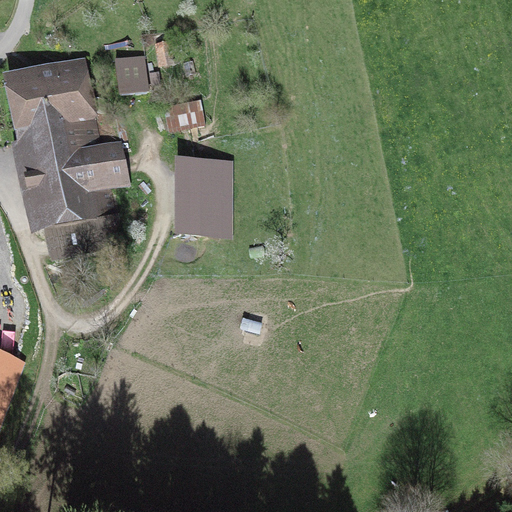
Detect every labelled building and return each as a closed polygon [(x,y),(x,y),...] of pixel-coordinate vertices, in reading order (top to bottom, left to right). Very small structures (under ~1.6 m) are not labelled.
[(174,66),(172,47),(158,50),(161,68),(174,66)] [(145,59),(117,61),(120,95),(148,93),(145,59)] [(92,75),(4,92),(34,247),(122,230),(92,75)] [(203,103),(167,107),(171,131),(206,127),(203,103)] [(228,167),(185,167),(185,237),(228,237),(228,167)] [(0,358),(0,409),(18,366),(0,358)]
